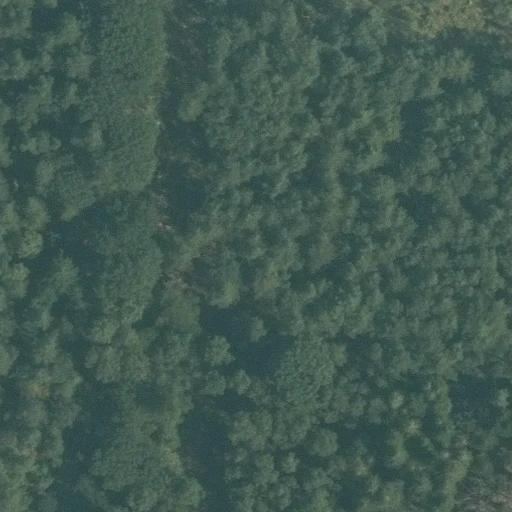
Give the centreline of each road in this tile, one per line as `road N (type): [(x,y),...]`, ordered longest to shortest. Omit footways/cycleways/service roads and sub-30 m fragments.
road 1 (track): [(115,511),(120,0)]
road 2 (track): [(0,412),(116,0)]
